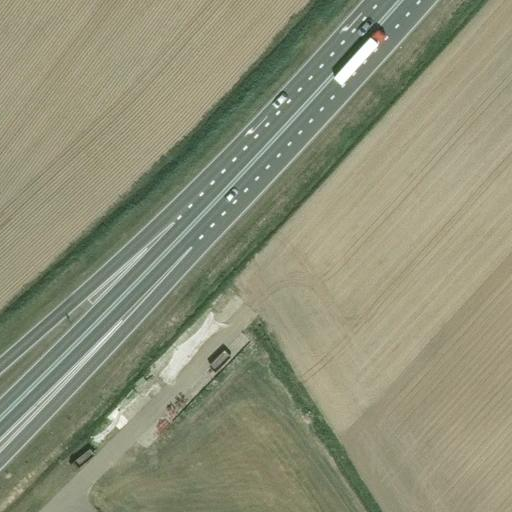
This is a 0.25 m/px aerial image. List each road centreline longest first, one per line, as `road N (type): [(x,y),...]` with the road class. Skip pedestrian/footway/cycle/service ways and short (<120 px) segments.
road 1 (trunk): [(182,234),(402,0)]
road 2 (trunk): [(0,459),(182,234)]
road 3 (trunk): [(0,418),(182,234)]
road 4 (trunk): [(182,234),(0,371)]
